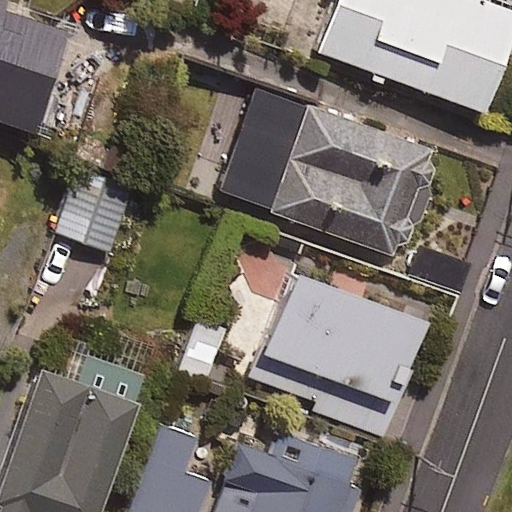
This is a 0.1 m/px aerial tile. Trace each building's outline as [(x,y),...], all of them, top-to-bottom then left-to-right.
[(511,15),(511,11),(481,0),(333,0),(314,51),(477,111),(511,15)] [(78,71),(46,60),(59,24),(0,3),(0,126),(31,137),(36,124),(56,131),(78,71)] [(422,160),(426,150),(272,96),(258,137),(273,142),(261,175),(277,181),(266,212),(389,255),(393,244),(410,226),(419,209),(424,191),(422,160)] [(127,187),(74,169),(53,232),(105,250),(127,187)] [(466,263),(415,244),(404,274),(455,293),(466,263)] [(417,320),(285,275),(249,379),(313,401),(310,410),(378,434),(417,320)] [(220,330),(195,321),(179,366),(204,375),(220,330)] [(0,511),(94,511),(142,374),(105,361),(94,395),(37,376),(0,482),(0,511)] [(192,439),(157,426),(126,511),(194,511),(205,481),(180,472),(192,439)] [(347,511),(356,486),(346,483),(353,464),(238,426),(209,511),(347,511)]
